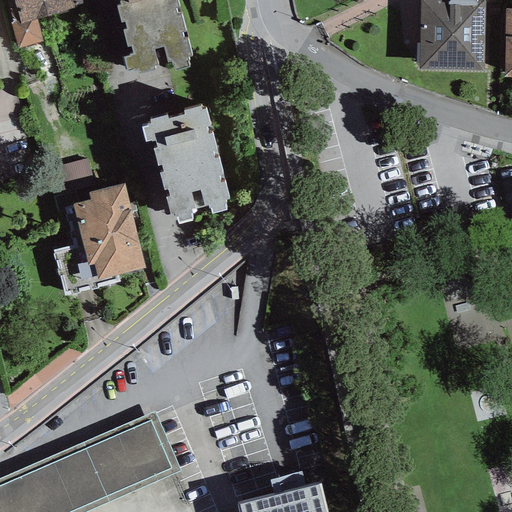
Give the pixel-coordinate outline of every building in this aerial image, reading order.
[(4,0),(12,24),(18,47),(42,40),(36,17),(73,6),(73,4),(85,1),(84,0),(4,0)] [(119,0),(120,2),(116,3),(120,19),(124,18),(126,25),(123,26),(127,44),(130,43),(132,51),(123,54),(126,68),(133,66),(134,68),(137,67),(138,71),(155,66),(154,62),(157,61),(156,59),(167,57),(167,59),(171,58),(172,62),(174,62),(175,68),(189,64),(186,53),(191,52),(187,36),(184,37),(181,29),(185,28),(181,12),(177,13),(174,5),(179,3),(177,0),(119,0)] [(485,0),(420,0),(419,68),(484,69),(485,0)] [(167,112),(150,116),(150,119),(147,120),(147,122),(142,124),(145,137),(153,135),(156,143),(152,145),(157,163),(160,162),(162,168),(159,169),(164,187),(167,186),(169,192),(165,193),(170,211),(172,210),(173,214),(175,213),(177,221),(193,217),(191,210),(210,204),(212,210),(225,207),(224,202),(227,201),(225,197),(229,196),(224,178),(221,179),(219,172),(223,171),(218,154),(214,155),(212,148),(216,147),(211,130),(208,131),(206,124),(210,123),(205,106),(202,107),(201,102),(183,107),(184,111),(168,116),(167,112)] [(123,182),(88,190),(90,198),(73,202),(88,263),(93,262),(97,278),(143,267),(123,182)] [(472,302),(452,305),(455,327),(479,323),(479,324),(490,322),(486,298),(472,300),(472,302)] [(86,511),(180,472),(154,412),(0,478),(0,511),(86,511)] [(325,511),(318,482),(238,502),(240,511),(325,511)]
